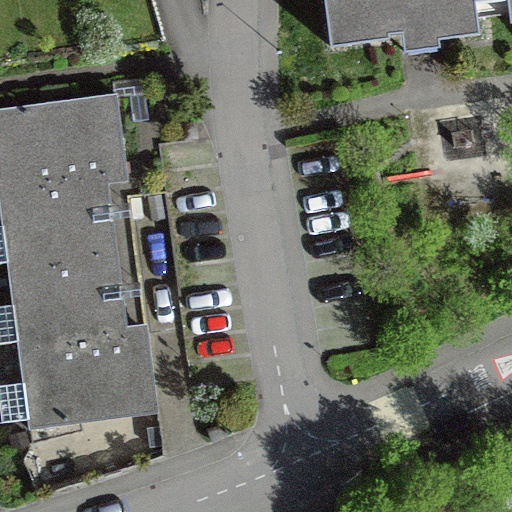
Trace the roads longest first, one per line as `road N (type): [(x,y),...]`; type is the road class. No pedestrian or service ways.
road 1 (residential): [(292,469),(243,140),(238,0)]
road 2 (residential): [(292,469),(511,357)]
road 3 (residential): [(164,511),(292,469)]
